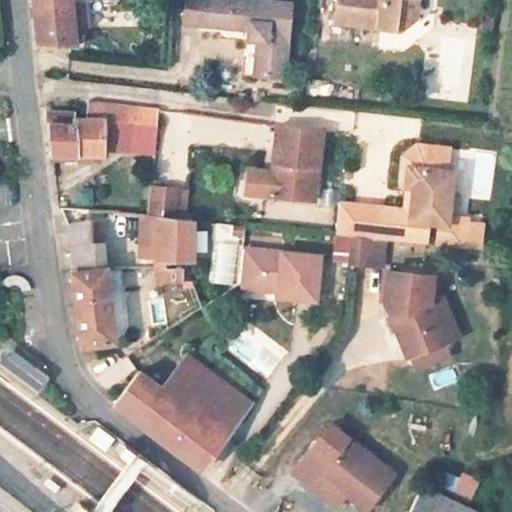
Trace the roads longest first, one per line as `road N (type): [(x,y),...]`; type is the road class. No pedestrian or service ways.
road 1 (residential): [(225,511),(95,410),(66,372),(15,0)]
road 2 (unknown): [(406,121),(26,84)]
